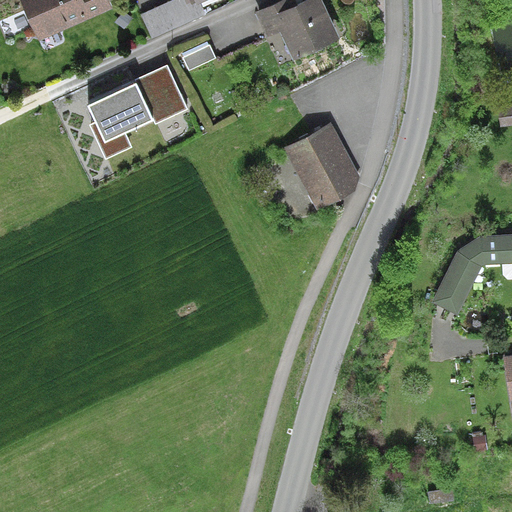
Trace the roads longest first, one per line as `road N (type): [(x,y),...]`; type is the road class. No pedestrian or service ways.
road 1 (residential): [(246,511),(309,296),(377,139),(394,0)]
road 2 (tertiary): [(287,511),(330,349),(400,179),(427,49),(427,0)]
